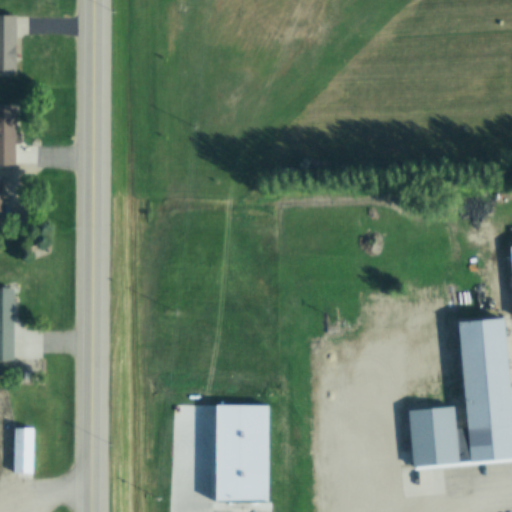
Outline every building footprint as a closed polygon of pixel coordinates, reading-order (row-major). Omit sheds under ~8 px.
[(0,16),(20,16),(20,72),(0,72),(0,16)] [(0,107),(20,107),(20,165),(0,165),(0,107)] [(0,289),(16,289),(15,360),(0,360),(0,289)] [(506,319),(511,394),(511,458),(414,466),(410,411),(456,408),(457,429),(468,429),(460,323),(506,319)] [(15,429),(35,429),(34,475),(14,474),(15,429)] [(174,470),(252,464),(254,485),(176,492),(174,470)]
